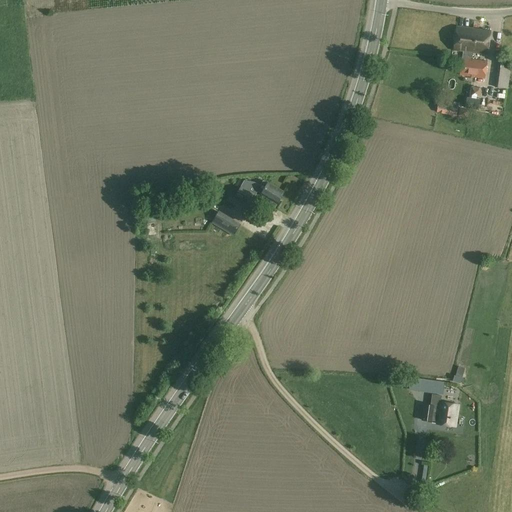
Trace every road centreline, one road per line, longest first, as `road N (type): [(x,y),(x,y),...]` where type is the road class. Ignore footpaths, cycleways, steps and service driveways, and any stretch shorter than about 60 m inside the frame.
road 1 (secondary): [(247,306),(331,161),(363,80),(380,0)]
road 2 (unclassified): [(247,306),(269,374),(343,452),(417,511)]
road 3 (secondary): [(102,511),(247,306)]
road 4 (unclassified): [(511,13),(380,0)]
road 5 (track): [(0,478),(85,467),(120,480)]
